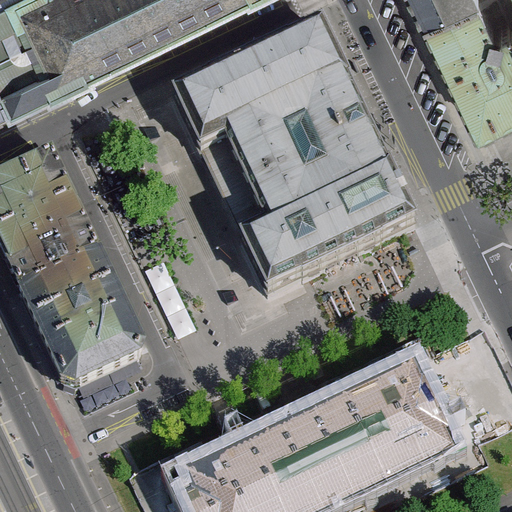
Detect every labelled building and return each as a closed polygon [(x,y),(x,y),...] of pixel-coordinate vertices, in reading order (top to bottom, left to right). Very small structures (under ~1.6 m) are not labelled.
[(0,0),(0,76),(11,100),(221,0),(0,0)] [(417,0),(426,17),(460,0),(417,0)] [(511,113),(511,24),(501,29),(498,38),(491,36),(493,28),(479,0),(460,0),(426,17),(454,79),(478,129),(511,113)] [(511,0),(502,0),(511,20),(511,0)] [(357,94),(331,38),(179,109),(205,164),(208,162),(250,250),(246,252),(271,303),(423,232),(397,178),(395,180),(374,136),(355,95),(357,94)] [(0,106),(11,100),(0,76),(0,106)] [(52,164),(0,189),(0,250),(6,262),(23,298),(98,262),(52,164)] [(143,354),(98,262),(23,298),(46,348),(65,388),(78,393),(103,381),(139,364),(143,354)] [(200,332),(178,278),(160,285),(182,339),(200,332)] [(417,377),(414,370),(394,379),(396,383),(349,405),(348,401),(328,411),(329,414),(206,473),(204,470),(184,479),(194,498),(181,504),(185,511),(333,511),(368,495),(369,499),(390,489),(388,486),(433,464),(435,467),(455,457),(446,440),(450,438),(426,386),(422,388),(417,377)]
